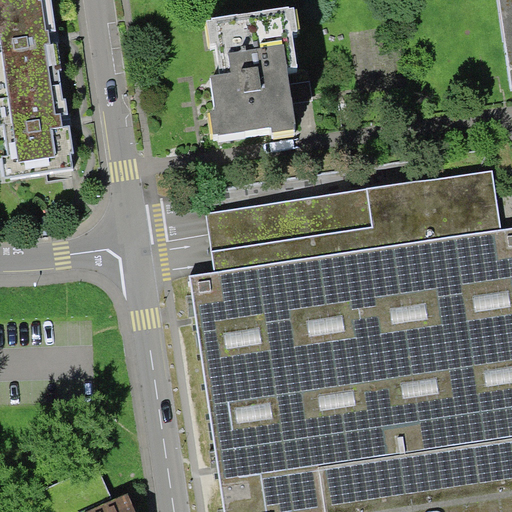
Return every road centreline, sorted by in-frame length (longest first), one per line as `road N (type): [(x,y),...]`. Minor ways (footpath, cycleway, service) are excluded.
road 1 (residential): [(174,511),(133,248)]
road 2 (residential): [(133,248),(97,0)]
road 3 (residential): [(133,248),(0,267)]
